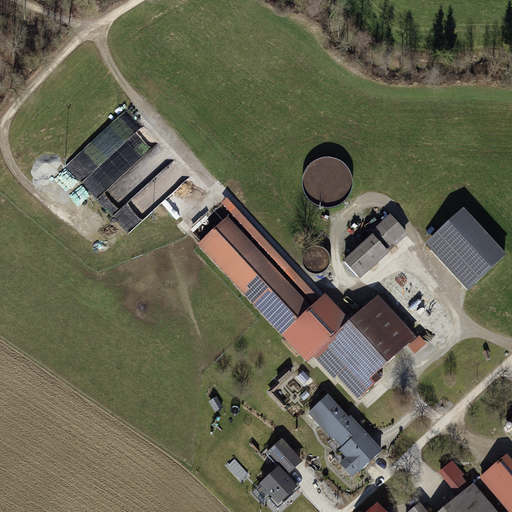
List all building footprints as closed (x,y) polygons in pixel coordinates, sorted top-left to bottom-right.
[(127,144),(84,182),(129,233),(176,192),(160,175),(171,165),(156,148),(141,161),(127,144)] [(351,203),(350,165),(324,166),(324,192),(317,192),(318,204),(351,203)] [(430,241),(473,288),(511,251),(468,205),(430,241)] [(408,232),(393,212),(374,227),(388,246),(408,232)] [(232,214),(198,246),(279,332),(313,300),(232,214)] [(385,249),(368,231),(341,256),(358,274),(385,249)] [(420,337),(383,294),(316,351),(353,395),(420,337)] [(282,387),(294,377),(288,370),(276,379),(282,387)] [(384,448),(328,392),(303,417),(359,473),(384,448)] [(291,477),(305,462),(283,441),(269,456),(291,477)] [(281,510),(301,491),(280,468),(260,488),(281,510)] [(497,511),(474,483),(438,511),(497,511)] [(427,511),(430,510),(419,498),(403,511),(427,511)] [(382,511),(373,501),(358,511),(382,511)]
